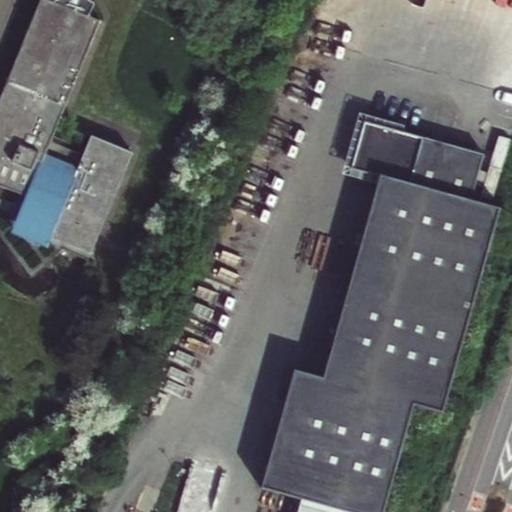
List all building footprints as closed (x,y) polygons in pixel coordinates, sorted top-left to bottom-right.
[(101,21),(89,17),(94,5),(89,0),(56,0),(54,3),(48,0),(40,0),(0,99),(0,186),(26,197),(28,198),(29,196),(34,199),(41,208),(43,213),(47,219),(48,224),(51,229),(52,231),(50,238),(52,239),(91,255),(132,153),(91,137),(84,156),(51,143),(101,21)] [(279,0),(228,0),(224,7),(245,19),(240,26),(246,29),(255,13),(262,2),(274,3),(278,4),(279,0)] [(502,210),(473,201),(487,155),(367,121),(353,169),(382,178),(324,377),(295,369),(260,487),(345,511),(382,511),(413,406),(443,414),(502,210)] [(11,234),(48,249),(52,239),(50,238),(52,231),(51,229),(48,224),(47,219),(43,213),(41,208),(34,199),(29,196),(28,198),(26,197),(11,234)] [(188,462),(180,511),(215,511),(222,467),(188,462)]
